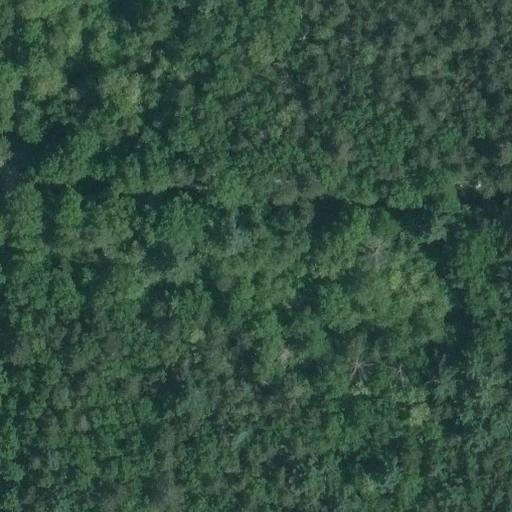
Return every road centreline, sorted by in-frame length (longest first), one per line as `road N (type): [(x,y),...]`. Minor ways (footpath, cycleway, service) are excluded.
road 1 (track): [(511,199),(409,208),(8,186)]
road 2 (track): [(0,399),(21,0)]
